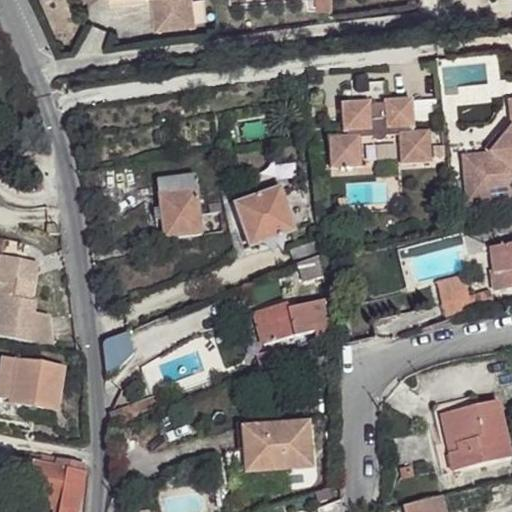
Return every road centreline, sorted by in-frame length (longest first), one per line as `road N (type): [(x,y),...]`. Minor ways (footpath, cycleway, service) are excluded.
road 1 (residential): [(97,511),(93,354),(72,193),(51,114),(5,0)]
road 2 (residential): [(356,511),(357,409),(368,377),(388,361),(511,326)]
